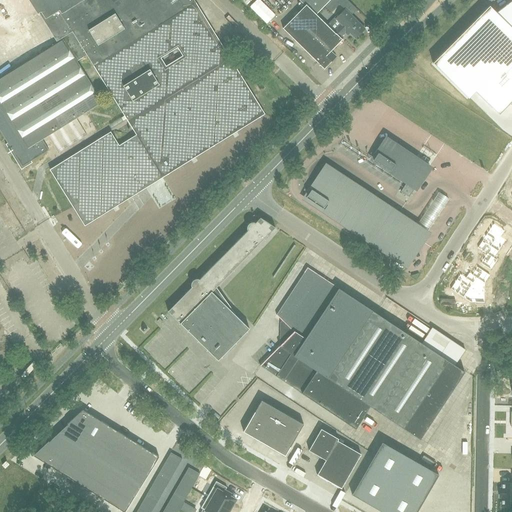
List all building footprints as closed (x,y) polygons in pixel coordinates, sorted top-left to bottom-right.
[(156,180),(158,179),(159,178),(159,176),(161,174),(163,177),(265,114),(220,42),(194,0),(33,0),(41,12),(45,19),(48,17),(62,38),(63,40),(0,79),(0,131),(7,143),(6,144),(6,145),(8,144),(11,149),(16,158),(15,159),(21,170),(32,163),(31,161),(49,150),(42,140),(48,136),(86,113),(88,111),(102,102),(77,62),(87,55),(121,111),(123,113),(124,116),(124,117),(122,118),(122,119),(122,121),(124,121),(125,119),(127,119),(130,124),(137,135),(119,146),(114,137),(112,135),(111,132),(50,170),(85,226),(127,200),(145,188),(143,185),(154,178),(156,180)] [(296,0),(304,7),(282,29),(324,69),(332,61),(326,56),(342,40),(340,38),(329,26),(317,15),(330,0),(296,0)] [(511,0),(496,12),(511,28),(511,0)] [(433,63),(469,98),(476,91),(499,115),(511,101),(511,28),(496,12),(489,6),(433,63)] [(331,24),(329,26),(340,38),(347,30),(356,38),(365,29),(345,10),(339,16),(337,15),(335,17),(336,19),(331,24)] [(265,89),(261,81),(256,84),(260,91),(265,89)] [(402,181),(406,184),(406,183),(415,189),(416,188),(420,181),(422,178),(428,169),(386,141),(379,151),(373,160),(403,179),(402,181)] [(422,241),(322,174),(315,185),(307,196),(408,263),(415,251),(422,241)] [(406,184),(401,192),(409,197),(415,189),(406,183),(406,184)] [(191,285),(191,286),(192,287),(169,311),(168,310),(168,311),(218,361),(220,358),(226,352),(227,352),(249,329),(227,306),(226,307),(214,290),(268,235),(275,228),(260,218),(255,223),(254,222),(253,222),(252,222),(251,222),(251,223),(250,223),(249,224),(248,224),(248,225),(247,226),(247,227),(247,228),(247,229),(247,230),(248,231),(227,251),(226,251),(225,251),(223,251),(221,252),(221,253),(220,254),(219,256),(220,257),(221,258),(199,280),(198,279),(197,279),(196,279),(195,279),(194,280),(193,280),(192,281),(192,282),(191,283),(191,284),(191,285)] [(494,223),(477,248),(486,254),(480,263),(491,270),(498,260),(494,258),(506,240),(501,237),(505,231),(494,223)] [(460,274),(450,289),(471,303),(485,303),(485,283),(490,275),(478,266),(472,274),(469,272),(466,277),(460,274)] [(260,366),(261,366),(356,429),(364,416),(370,406),(420,439),(464,372),(455,366),(422,343),(339,288),(307,267),(304,272),(304,273),(276,315),(282,321),(283,322),(282,323),(281,341),(281,342),(283,343),(281,344),(275,351),(274,352),(260,366)] [(427,339),(460,361),(468,350),(434,328),(427,339)] [(243,432),(284,455),(288,448),(289,449),(303,424),(262,400),(243,432)] [(68,424),(59,433),(76,444),(93,416),(83,409),(67,424),(68,424)] [(374,415),(370,424),(377,427),(381,418),(374,415)] [(93,416),(76,444),(93,454),(110,426),(93,416)] [(110,426),(93,454),(110,464),(127,437),(110,426)] [(321,429),(309,450),(326,460),(318,474),(317,474),(317,475),(341,489),(342,488),(361,454),(337,441),(338,439),(321,429)] [(49,441),(33,455),(59,471),(76,444),(59,433),(49,442),(49,441)] [(127,437),(110,464),(126,475),(144,447),(127,437)] [(376,453),(352,495),(382,511),(417,511),(439,475),(402,454),(382,442),(376,453)] [(76,444),(59,471),(75,482),(93,454),(76,444)] [(144,447),(126,475),(142,484),(159,457),(144,447)] [(171,453),(136,511),(149,511),(181,458),(171,453)] [(93,454),(75,482),(92,492),(110,464),(93,454)] [(110,464),(92,492),(109,503),(126,475),(110,464)] [(190,468),(164,511),(177,511),(200,474),(190,468)] [(500,489),(500,497),(502,497),(502,506),(511,505),(511,472),(511,473),(511,483),(502,483),(502,489),(500,489)] [(126,475),(109,503),(124,511),(142,484),(126,475)] [(216,481),(207,497),(230,510),(236,500),(230,496),(231,494),(225,490),(227,487),(216,481)] [(203,509),(201,511),(228,511),(230,510),(207,497),(201,508),(203,509)]
